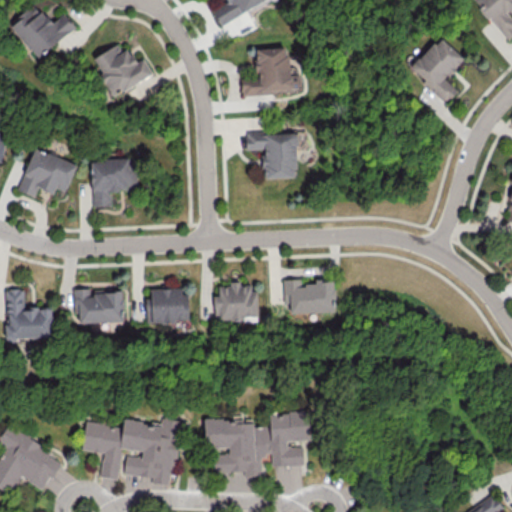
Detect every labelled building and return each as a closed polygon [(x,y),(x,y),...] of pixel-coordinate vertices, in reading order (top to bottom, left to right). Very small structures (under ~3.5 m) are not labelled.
[(220,25),(264,0),(226,0),(227,1),(211,10),(220,25)] [(511,12),(511,0),(475,0),(506,39),(511,34),(511,16),(510,14),(511,12)] [(36,57),(74,26),(63,12),(50,23),(34,3),(9,23),(36,57)] [(463,57),(438,35),(409,69),(445,101),(456,89),(444,78),(463,57)] [(143,57),(136,61),(127,47),(121,51),(117,43),(93,56),(102,72),(99,74),(111,96),(152,73),(143,57)] [(254,49),(256,76),(240,78),(242,96),(302,90),(300,74),(294,74),(293,67),(288,67),(286,46),(254,49)] [(263,178),(296,176),(295,131),(245,133),(245,149),(262,148),(263,178)] [(75,163),(33,147),(17,189),(33,196),(37,187),(52,193),(55,187),(65,191),(75,163)] [(92,205),(111,205),(110,191),(135,190),(134,157),(90,159),(92,205)] [(290,312),(334,311),(333,279),(314,280),(314,283),(300,284),(300,278),(282,278),(283,302),(289,302),(290,312)] [(214,320),(257,318),(256,290),(251,290),(250,282),(217,283),(218,294),(213,294),(214,320)] [(50,307),(23,308),(23,287),(5,288),(6,324),(4,324),(4,339),(51,338),(50,307)] [(122,289),(91,289),(91,287),(72,288),(72,313),(78,313),(78,321),(123,321),(122,289)] [(187,292),(181,293),(181,287),(149,288),(150,297),(145,297),(146,321),(188,320),(187,292)] [(206,418),(209,472),(243,471),(243,475),(261,474),(260,454),(269,454),(270,465),(303,463),(302,442),(308,442),(307,411),(268,412),(269,424),(243,425),(242,417),(206,418)] [(85,416),(81,449),(102,452),(99,476),(117,478),(121,447),(142,450),(141,456),(125,454),(122,473),(151,477),(150,482),(171,485),(179,420),(160,418),(159,425),(85,416)] [(61,460),(6,425),(0,434),(0,444),(5,447),(0,454),(0,488),(8,494),(20,475),(42,489),(61,460)] [(495,511),(502,508),(496,497),(470,511),(495,511)]
